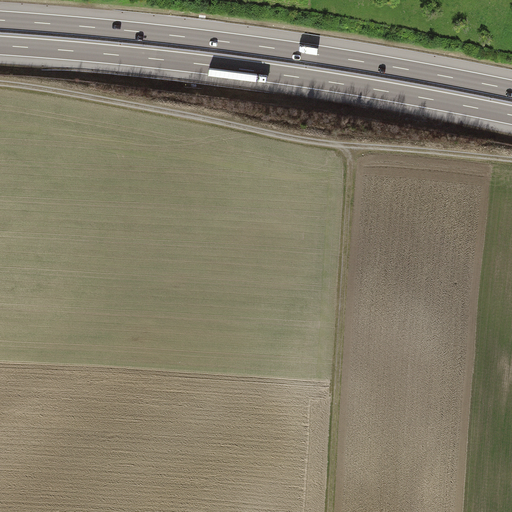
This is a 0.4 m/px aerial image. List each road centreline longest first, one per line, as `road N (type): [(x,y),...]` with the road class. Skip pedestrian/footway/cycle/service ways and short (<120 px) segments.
road 1 (track): [(511,163),(294,142),(0,86)]
road 2 (motorway): [(0,45),(288,75),(511,115)]
road 3 (motorway): [(511,89),(305,52),(0,20)]
road 4 (track): [(331,511),(352,150)]
